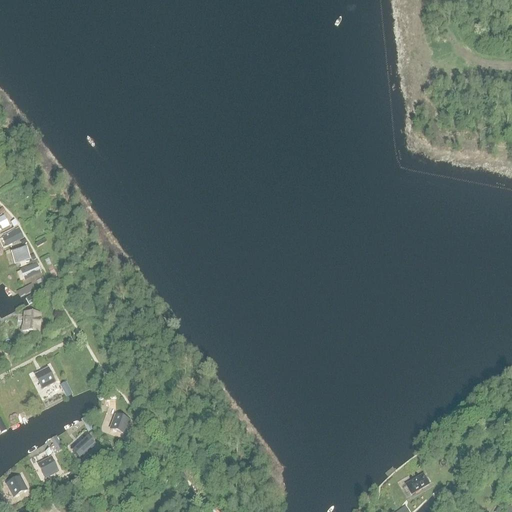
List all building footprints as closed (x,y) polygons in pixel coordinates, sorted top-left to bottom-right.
[(4,217),(0,218),(0,227),(0,228),(2,231),(10,227),(4,217)] [(19,229),(5,236),(6,238),(4,239),(8,247),(24,239),(19,229)] [(45,239),(35,245),(37,248),(46,243),(45,239)] [(26,247),(12,252),(16,265),(31,260),(26,247)] [(25,282),(41,275),(40,273),(36,265),(24,271),(20,272),(25,282)] [(29,306),(43,299),(40,292),(25,299),(29,306)] [(23,326),(22,326),(22,333),(40,335),(42,314),(25,313),(23,326)] [(56,384),(48,369),(35,376),(42,391),(56,384)] [(73,396),(67,383),(60,386),(67,399),(73,396)] [(132,422),(116,416),(111,430),(127,436),(132,422)] [(63,450),(56,438),(51,440),(58,452),(63,450)] [(81,460),(96,446),(87,438),(73,452),(81,460)] [(59,473),(51,458),(38,465),(46,480),(59,473)] [(405,485),(411,496),(429,486),(423,475),(405,485)] [(20,478),(6,486),(13,499),(28,491),(20,478)]
